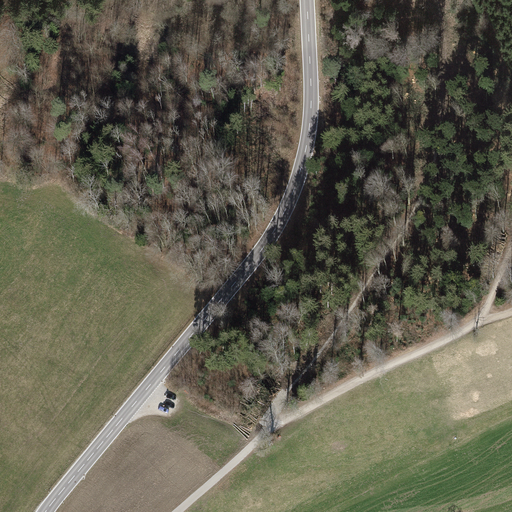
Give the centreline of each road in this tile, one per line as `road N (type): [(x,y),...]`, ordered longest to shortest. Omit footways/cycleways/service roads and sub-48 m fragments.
road 1 (tertiary): [(47,511),(286,210),(311,102),(306,0)]
road 2 (track): [(425,147),(421,186),(385,257),(268,431)]
road 3 (track): [(268,431),(511,309)]
road 4 (track): [(178,511),(268,431)]
